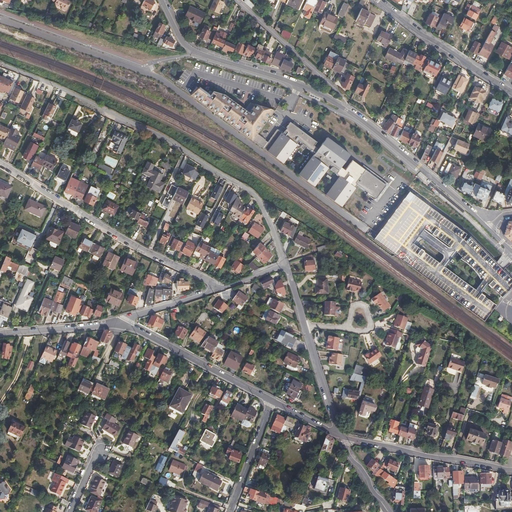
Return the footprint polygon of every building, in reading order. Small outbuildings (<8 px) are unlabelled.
[(52,0),(56,2),(55,3),(62,6),(61,8),(66,11),(70,2),(65,0),(52,0)] [(219,13),(224,1),(220,0),(213,0),(210,9),(219,13)] [(253,9),(255,5),(249,0),(244,0),(244,1),(253,9)] [(303,0),(287,0),(286,3),(299,9),(303,0)] [(309,17),(313,10),(317,0),(316,0),(306,0),(303,8),(306,9),(304,15),(309,17)] [(321,13),(326,2),(321,0),(317,0),(313,10),(321,13)] [(343,17),(349,5),(343,2),(337,14),(343,17)] [(271,5),(264,20),(267,23),(274,7),(271,5)] [(204,12),(190,6),(185,16),(199,22),(204,12)] [(364,23),(369,12),(362,8),(356,19),(364,23)] [(466,14),(475,19),(477,14),(469,9),(466,14)] [(376,15),(369,12),(364,23),(346,60),(352,63),(376,15)] [(336,18),(324,13),(318,25),(330,31),(336,18)] [(425,22),(436,28),(436,27),(442,16),(439,14),(437,17),(430,14),(430,13),(425,22)] [(454,18),(444,13),(442,16),(436,27),(440,29),(441,27),(444,28),(447,22),(451,24),(454,18)] [(258,22),(250,15),(247,20),(256,26),(258,22)] [(475,24),(464,17),(460,26),(468,31),(469,29),(472,30),(475,24)] [(163,28),(164,25),(159,22),(153,34),(157,36),(158,35),(160,36),(164,29),(163,28)] [(200,37),(206,39),(210,31),(208,30),(209,27),(205,25),(200,37)] [(218,38),(224,40),(227,33),(220,30),(219,34),(220,34),(218,38)] [(288,41),(289,38),(286,35),(287,33),(285,30),(280,35),(288,41)] [(491,30),(477,55),(486,60),(492,48),(488,46),(496,33),(491,30)] [(386,47),(393,34),(391,33),(390,35),(382,31),(377,39),(378,40),(377,43),(386,47)] [(219,34),(215,32),(215,33),(213,38),(212,41),(222,46),(224,40),(218,38),(220,34),(219,34)] [(344,43),(346,38),(335,33),(333,37),(342,42),(344,43)] [(166,36),(162,42),(170,46),(173,40),(166,36)] [(474,40),(469,50),(476,54),(481,44),(474,40)] [(225,41),(222,49),(226,51),(227,49),(231,51),(234,45),(225,41)] [(237,42),(234,50),(241,54),(245,45),(237,42)] [(248,42),(240,58),(245,59),(247,55),(248,56),(250,52),(254,53),(256,49),(248,45),(249,43),(248,42)] [(496,51),(507,57),(510,53),(511,54),(511,51),(511,49),(511,48),(511,47),(501,42),(496,51)] [(258,43),(256,47),(258,48),(256,52),(257,53),(256,57),(261,59),(265,51),(262,50),(263,46),(258,43)] [(405,59),(409,50),(404,47),(401,53),(390,47),(384,57),(395,63),(397,61),(402,64),(403,63),(405,59)] [(284,57),(285,55),(280,53),(281,50),(278,49),(271,63),(278,66),(279,63),(278,63),(279,62),(281,63),(284,57)] [(265,50),(265,51),(261,59),(269,63),(271,58),(269,57),(271,53),(265,50)] [(331,50),(328,55),(336,59),(338,56),(339,55),(331,50)] [(417,54),(409,50),(405,59),(412,63),(417,54)] [(420,55),(417,54),(412,63),(411,67),(420,71),(422,67),(426,59),(426,58),(424,57),(425,56),(421,54),(420,55)] [(324,64),(332,68),(336,59),(328,55),(324,64)] [(340,72),(345,61),(345,60),(338,56),(336,59),(332,68),(340,72)] [(279,68),(284,70),(285,69),(290,71),(293,64),(289,62),(290,60),(284,57),(281,63),(279,68)] [(429,59),(428,60),(425,68),(423,71),(426,73),(433,77),(439,65),(429,59)] [(349,88),(355,77),(347,73),(344,78),(346,78),(344,82),(343,82),(341,84),(347,88),(348,87),(349,88)] [(459,74),(458,75),(452,87),(459,90),(460,90),(463,92),(469,80),(465,78),(466,78),(459,74)] [(1,76),(0,75),(0,91),(2,93),(4,90),(8,92),(13,82),(1,76)] [(439,75),(436,82),(439,84),(437,88),(445,93),(451,81),(439,75)] [(359,83),(355,90),(359,93),(359,94),(364,96),(370,85),(365,82),(364,84),(362,84),(359,83)] [(238,130),(253,140),(275,111),(272,109),(262,106),(262,108),(259,107),(260,105),(251,102),(245,109),(225,94),(213,90),(210,94),(200,86),(199,88),(197,87),(191,95),(201,102),(201,101),(207,106),(217,114),(217,113),(223,117),(223,118),(232,125),(233,125),(239,129),(238,130)] [(481,103),(486,92),(483,90),(484,89),(478,86),(477,87),(474,86),(469,97),(481,103)] [(24,91),(15,87),(9,98),(19,103),(24,91)] [(35,98),(27,94),(20,108),(28,111),(35,98)] [(503,103),(492,98),(489,107),(499,111),(503,103)] [(50,117),(56,106),(49,103),(41,117),(45,119),(47,116),(50,117)] [(373,114),(377,116),(381,108),(377,106),(373,114)] [(474,124),(480,113),(477,112),(476,112),(468,109),(464,119),(474,124)] [(457,118),(443,111),(438,120),(444,123),(444,124),(452,128),(457,118)] [(506,114),(499,129),(511,134),(511,121),(509,120),(511,116),(506,114)] [(383,119),(378,124),(390,134),(398,117),(396,116),(393,120),(390,117),(387,121),(383,119)] [(398,117),(390,134),(394,137),(394,136),(396,137),(403,123),(400,122),(401,118),(398,117)] [(432,131),(435,126),(433,125),(436,120),(433,118),(427,129),(432,131)] [(82,124),(72,119),(68,127),(78,132),(82,124)] [(258,133),(253,140),(283,163),(299,141),(303,144),(300,147),(303,149),(306,146),(311,150),(310,150),(314,153),(299,175),(310,183),(314,186),(323,174),(326,170),(326,169),(330,164),(333,166),(331,169),(336,174),(337,174),(340,176),(326,195),(341,206),(350,194),(351,194),(354,190),(353,190),(357,184),(366,191),(376,177),(353,160),(346,170),(342,167),(350,154),(326,137),(320,146),(316,143),(317,141),(290,121),(286,127),(287,128),(282,133),(277,129),(268,142),(265,140),(265,139),(260,135),(258,133)] [(10,130),(0,124),(0,139),(1,138),(5,140),(10,130)] [(473,135),(485,140),(490,129),(478,124),(473,135)] [(9,147),(17,130),(11,127),(10,130),(5,140),(2,146),(6,148),(7,146),(9,147)] [(129,134),(117,128),(113,134),(116,136),(115,139),(117,140),(114,147),(121,150),(129,134)] [(19,131),(17,130),(9,147),(14,150),(21,136),(17,134),(19,131)] [(402,130),(397,140),(401,143),(402,140),(406,142),(410,134),(402,130)] [(34,132),(32,136),(43,141),(44,137),(34,132)] [(413,132),(407,142),(415,147),(421,136),(413,132)] [(469,143),(457,138),(453,147),(464,153),(469,143)] [(33,146),(28,144),(26,148),(28,149),(24,157),(28,159),(29,157),(31,158),(34,152),(31,151),(33,146)] [(427,145),(420,159),(423,162),(425,157),(425,158),(431,146),(427,145)] [(36,155),(42,158),(46,149),(41,146),(36,155)] [(431,159),(437,162),(442,152),(436,148),(431,159)] [(41,165),(44,160),(42,158),(36,155),(31,166),(39,170),(41,165)] [(57,160),(46,155),(44,160),(41,165),(52,170),(57,160)] [(106,172),(110,174),(113,167),(100,161),(97,168),(98,168),(106,172)] [(165,184),(160,181),(165,171),(147,162),(142,173),(151,178),(147,187),(160,193),(165,184)] [(461,168),(451,163),(447,173),(456,177),(461,168)] [(195,179),(198,173),(194,170),(195,168),(187,164),(183,173),(195,179)] [(499,182),(505,168),(501,166),(495,180),(499,182)] [(70,171),(61,167),(58,175),(66,179),(70,171)] [(103,179),(110,182),(110,181),(113,175),(110,174),(106,172),(103,179)] [(77,186),(79,181),(71,176),(64,190),(73,195),(77,186)] [(504,193),(502,198),(510,201),(509,203),(510,204),(511,204),(511,178),(510,178),(504,193)] [(0,193),(7,197),(11,187),(0,181),(0,193)] [(79,181),(77,186),(73,195),(81,199),(88,185),(79,181)] [(459,189),(469,194),(471,190),(473,185),(463,181),(459,189)] [(473,185),(471,190),(473,190),(471,195),(475,196),(485,200),(491,186),(487,184),(485,188),(480,186),(480,185),(474,182),(473,185)] [(223,186),(217,183),(211,196),(217,199),(223,186)] [(91,185),(88,193),(96,197),(99,191),(95,188),(95,187),(91,185)] [(198,187),(195,185),(191,192),(194,193),(193,195),(203,201),(209,193),(199,186),(198,187)] [(184,202),(189,191),(178,186),(173,196),(184,202)] [(496,190),(492,199),(500,203),(502,198),(504,193),(496,190)] [(96,197),(88,193),(84,201),(93,205),(96,197)] [(203,204),(191,197),(186,208),(198,214),(203,204)] [(244,211),(246,208),(239,203),(241,200),(237,197),(234,203),(230,210),(229,212),(240,218),(244,211)] [(45,206),(29,198),(24,209),(40,217),(45,206)] [(118,206),(107,200),(103,208),(114,214),(118,206)] [(230,210),(234,203),(230,200),(228,203),(222,200),(220,205),(230,210)] [(247,206),(246,208),(240,218),(239,219),(243,221),(244,220),(247,222),(254,210),(247,206)] [(500,298),(511,287),(511,280),(498,265),(488,255),(470,238),(468,240),(465,237),(466,235),(428,207),(396,251),(484,322),(496,305),(500,298)] [(138,219),(141,214),(136,211),(136,210),(133,208),(130,215),(138,219)] [(208,215),(202,212),(196,224),(202,228),(208,215)] [(138,219),(137,222),(146,226),(148,222),(144,220),(146,216),(141,214),(138,219)] [(511,220),(508,221),(503,235),(511,243),(511,220)] [(296,228),(285,221),(280,231),(293,237),(296,228)] [(71,222),(68,229),(66,233),(75,237),(80,227),(71,222)] [(264,228),(255,222),(249,231),(258,237),(264,228)] [(61,231),(52,227),(47,239),(56,243),(61,231)] [(15,240),(29,246),(34,235),(21,228),(15,240)] [(241,238),(245,231),(241,228),(236,235),(241,238)] [(249,234),(245,231),(241,238),(245,241),(249,234)] [(163,234),(159,241),(164,244),(166,239),(168,240),(170,234),(167,233),(166,235),(163,234)] [(298,234),(294,241),(306,248),(311,240),(298,234)] [(171,237),(167,245),(178,250),(182,242),(171,237)] [(88,252),(92,242),(83,238),(79,247),(88,252)] [(183,244),(179,250),(183,252),(190,256),(195,245),(187,241),(185,246),(183,244)] [(201,256),(205,258),(211,247),(200,241),(195,250),(202,253),(201,256)] [(104,248),(92,242),(88,252),(100,257),(104,248)] [(265,248),(260,242),(255,248),(253,251),(258,256),(265,248)] [(32,264),(38,250),(29,246),(23,260),(32,264)] [(205,259),(214,264),(218,256),(214,254),(215,250),(215,248),(212,246),(211,247),(205,258),(205,259)] [(272,254),(265,248),(258,256),(257,256),(264,262),(272,254)] [(119,257),(108,251),(103,263),(113,269),(119,257)] [(310,256),(304,257),(304,261),(305,271),(314,270),(313,260),(316,260),(316,254),(311,254),(310,255),(310,256)] [(218,256),(214,264),(220,267),(225,259),(218,255),(218,256)] [(10,258),(6,256),(3,263),(12,267),(12,269),(16,271),(18,265),(9,261),(10,258)] [(55,256),(51,266),(60,270),(65,260),(55,256)] [(243,260),(237,256),(235,260),(236,261),(231,267),(239,272),(243,266),(240,264),(243,260)] [(137,262),(126,257),(120,269),(132,274),(137,262)] [(27,276),(30,268),(21,263),(17,272),(27,276)] [(172,275),(162,271),(158,281),(162,282),(164,282),(165,280),(169,282),(172,275)] [(147,280),(145,279),(143,284),(150,285),(155,285),(158,279),(148,275),(147,280)] [(70,286),(73,280),(64,276),(61,283),(70,286)] [(273,282),(272,277),(261,282),(263,288),(269,286),(268,284),(273,282)] [(327,277),(318,278),(318,285),(315,286),(315,293),(327,292),(327,277)] [(177,283),(174,283),(172,284),(172,287),(172,290),(177,290),(185,289),(184,281),(184,280),(183,280),(183,278),(179,278),(179,280),(177,280),(177,283)] [(363,281),(349,278),(347,288),(348,288),(347,290),(352,291),(352,289),(360,291),(363,281)] [(33,282),(28,280),(16,306),(23,309),(24,307),(27,309),(32,298),(26,295),(28,291),(29,291),(33,282)] [(277,281),(271,292),(272,293),(275,288),(276,292),(281,295),(285,294),(280,280),(277,281)] [(148,292),(149,288),(150,285),(143,284),(140,290),(148,292)] [(156,285),(155,292),(162,293),(162,289),(163,289),(163,294),(172,295),(172,290),(172,287),(156,285)] [(148,292),(145,303),(150,304),(153,289),(149,288),(148,292)] [(123,294),(112,289),(106,301),(118,306),(123,294)] [(248,297),(239,291),(233,300),(243,306),(248,297)] [(138,297),(130,293),(127,301),(135,304),(138,297)] [(217,293),(214,294),(209,302),(211,303),(217,293)] [(381,308),(383,312),(390,307),(380,293),(373,298),(371,300),(374,305),(376,303),(380,309),(381,308)] [(81,299),(72,295),(68,305),(77,309),(81,299)] [(62,299),(56,297),(51,309),(60,312),(62,305),(60,304),(62,299)] [(263,303),(262,304),(279,313),(283,304),(270,297),(266,304),(263,303)] [(47,316),(53,302),(44,298),(38,312),(47,316)] [(223,313),(228,306),(219,299),(213,307),(223,313)] [(335,302),(325,301),(324,314),(334,316),(335,302)] [(2,307),(0,311),(0,318),(6,321),(13,307),(3,303),(2,307)] [(80,313),(86,315),(90,306),(91,304),(88,303),(86,306),(83,304),(80,313)] [(97,307),(94,313),(100,316),(104,307),(98,304),(97,307)] [(77,309),(68,305),(66,310),(75,314),(77,309)] [(90,306),(86,315),(90,317),(92,312),(94,313),(97,307),(93,305),(92,307),(90,306)] [(210,308),(208,311),(215,316),(217,313),(210,308)] [(269,312),(266,310),(262,317),(275,323),(279,316),(269,311),(269,312)] [(215,316),(208,311),(203,316),(211,322),(215,316)] [(409,317),(399,313),(394,326),(405,329),(409,317)] [(154,317),(152,316),(149,323),(151,324),(150,325),(154,327),(155,325),(159,328),(163,321),(155,317),(154,317)] [(174,334),(182,338),(187,330),(179,326),(174,334)] [(205,334),(196,328),(191,336),(200,342),(205,334)] [(293,338),(294,336),(286,332),(280,329),(278,334),(275,339),(291,347),(295,339),(293,338)] [(402,337),(403,333),(392,329),(391,333),(390,332),(388,338),(389,338),(387,343),(396,347),(400,336),(402,337)] [(109,330),(104,331),(99,341),(107,344),(111,333),(109,330)] [(340,337),(328,335),(327,340),(329,340),(327,348),(337,350),(340,337)] [(207,336),(201,345),(213,352),(215,348),(218,343),(207,336)] [(99,342),(87,337),(83,346),(91,349),(95,351),(99,342)] [(419,355),(416,364),(425,367),(431,348),(421,339),(415,345),(417,347),(415,349),(416,353),(419,355)] [(69,342),(65,341),(63,345),(59,356),(64,359),(69,349),(67,349),(69,342)] [(126,345),(118,342),(114,351),(121,354),(125,345),(126,345)] [(8,345),(4,344),(2,353),(6,354),(6,355),(10,355),(11,347),(8,346),(8,345)] [(80,355),(83,347),(74,344),(74,345),(72,345),(67,356),(71,358),(68,365),(74,367),(80,355)] [(131,348),(126,359),(129,361),(130,361),(131,361),(133,360),(134,359),(135,355),(137,356),(141,348),(138,347),(138,346),(135,344),(133,348),(131,348)] [(126,359),(131,348),(125,345),(121,354),(114,351),(111,357),(119,360),(120,357),(126,360),(126,359)] [(91,349),(83,346),(83,347),(80,355),(87,358),(91,349)] [(50,348),(48,347),(43,358),(46,359),(52,362),(57,351),(53,349),(52,350),(50,349),(50,348)] [(148,359),(145,365),(144,369),(149,372),(153,365),(155,361),(156,358),(153,356),(153,354),(154,351),(148,348),(144,357),(148,359)] [(213,352),(210,357),(218,361),(223,352),(215,348),(213,352)] [(377,349),(370,354),(369,353),(365,355),(366,356),(365,357),(370,364),(381,356),(377,349)] [(243,357),(231,351),(224,364),(229,366),(229,365),(237,369),(243,357)] [(283,361),(287,364),(285,367),(293,371),(299,358),(288,352),(283,361)] [(340,366),(343,355),(331,353),(330,360),(329,359),(328,364),(340,366)] [(155,362),(155,361),(153,365),(159,368),(161,363),(164,365),(167,359),(159,355),(155,362)] [(461,372),(464,362),(451,357),(447,367),(461,372)] [(254,368),(246,363),(242,370),(249,374),(252,370),(253,370),(254,368)] [(363,376),(366,368),(356,364),(353,373),(363,376)] [(173,373),(165,369),(164,370),(161,377),(160,379),(168,383),(173,373)] [(357,397),(359,398),(366,377),(363,376),(353,373),(351,379),(362,382),(358,391),(354,390),(353,391),(348,390),(347,397),(357,399),(357,397)] [(499,379),(485,374),(482,384),(486,385),(486,386),(491,388),(491,387),(496,388),(499,379)] [(293,380),(291,384),(290,383),(288,384),(286,387),(287,389),(288,390),(286,393),(290,395),(288,397),(293,399),(294,397),(298,390),(301,384),(293,380)] [(90,390),(93,383),(88,381),(87,383),(82,381),(78,389),(88,394),(90,390)] [(109,389),(94,382),(93,383),(90,390),(93,391),(92,393),(104,399),(109,389)] [(474,384),(471,395),(478,398),(481,387),(474,384)] [(434,389),(424,386),(419,405),(428,408),(434,389)] [(215,389),(212,388),(209,393),(210,394),(209,396),(215,399),(216,397),(218,398),(221,392),(218,391),(219,388),(217,387),(215,389)] [(33,390),(29,388),(25,397),(29,399),(33,390)] [(181,414),(191,395),(179,388),(169,407),(181,414)] [(298,390),(294,397),(299,399),(303,392),(298,390)] [(230,393),(225,391),(218,404),(221,405),(223,402),(227,404),(231,397),(229,396),(230,393)] [(511,402),(500,398),(497,407),(504,410),(503,413),(507,414),(511,402)] [(366,401),(366,402),(363,401),(359,414),(368,417),(370,410),(373,411),(375,405),(373,405),(374,403),(366,401)] [(450,419),(451,417),(453,412),(456,402),(452,401),(449,410),(446,418),(450,419)] [(248,409),(237,404),(231,415),(242,420),(243,419),(248,409)] [(206,405),(201,413),(204,415),(205,414),(207,415),(211,408),(206,405)] [(248,408),(248,409),(243,419),(250,423),(256,411),(248,408)] [(451,417),(462,420),(464,415),(453,412),(451,417)] [(95,416),(86,413),(82,426),(90,429),(95,416)] [(283,425),(285,419),(277,415),(271,430),(279,434),(280,432),(281,429),(283,425)] [(291,419),(287,416),(285,419),(283,425),(287,427),(293,430),(291,434),(292,436),(300,439),(300,440),(305,442),(306,441),(308,442),(310,441),(311,439),(310,438),(308,437),(309,433),(309,432),(311,428),(310,426),(308,425),(306,428),(298,423),(298,421),(293,418),(291,419)] [(121,427),(108,419),(102,427),(115,435),(121,427)] [(389,431),(399,434),(401,427),(398,426),(399,422),(390,419),(388,425),(391,425),(389,431)] [(24,427),(13,421),(8,431),(20,436),(24,427)] [(426,423),(424,428),(426,428),(426,429),(428,430),(427,434),(434,436),(437,426),(434,425),(435,423),(430,422),(429,424),(426,423)] [(404,434),(406,435),(408,429),(401,427),(399,434),(398,434),(403,436),(404,434)] [(405,437),(413,440),(416,430),(409,427),(408,429),(406,435),(405,437)] [(448,428),(444,439),(449,441),(451,436),(455,437),(456,431),(448,428)] [(216,436),(205,429),(199,441),(201,442),(209,446),(211,447),(216,436)] [(485,434),(470,429),(466,440),(472,441),(471,443),(475,445),(476,443),(482,445),(485,434)] [(183,432),(178,430),(169,447),(176,450),(177,448),(174,447),(174,444),(176,440),(178,441),(183,432)] [(511,442),(511,441),(511,432),(506,430),(502,443),(498,454),(503,455),(503,456),(507,457),(511,442)] [(138,435),(128,431),(123,443),(132,447),(138,435)] [(326,434),(320,451),(319,455),(322,456),(324,451),(328,452),(328,450),(330,451),(332,445),(331,444),(332,443),(332,442),(332,440),(329,437),(326,434)] [(72,441),(67,439),(65,443),(70,445),(69,448),(78,452),(84,441),(74,436),(72,441)] [(268,440),(263,438),(260,445),(265,447),(268,440)] [(489,451),(498,454),(502,443),(497,442),(497,440),(493,439),(489,451)] [(178,447),(177,448),(176,450),(182,454),(186,447),(184,445),(182,449),(178,447)] [(239,453),(240,449),(230,445),(229,445),(226,452),(230,454),(228,459),(238,462),(240,458),(239,457),(240,454),(239,453)] [(265,467),(270,455),(263,453),(258,464),(265,467)] [(166,457),(162,455),(155,468),(160,471),(166,457)] [(79,461),(68,456),(63,468),(73,473),(79,461)] [(375,475),(379,468),(383,463),(375,457),(373,460),(371,459),(367,466),(374,471),(371,476),(372,478),(375,475)] [(186,464),(172,459),(169,468),(182,473),(186,464)] [(379,468),(382,470),(384,467),(386,468),(387,468),(395,471),(398,464),(390,460),(389,462),(385,459),(383,463),(379,468)] [(123,465),(114,461),(108,473),(117,477),(123,465)] [(190,477),(197,480),(204,466),(197,463),(190,477)] [(431,466),(429,466),(429,477),(419,477),(419,466),(417,466),(417,477),(419,480),(429,480),(431,476),(431,466)] [(429,466),(419,466),(419,477),(429,477),(429,466)] [(394,487),(397,480),(382,470),(379,468),(375,475),(379,477),(380,476),(389,482),(388,484),(394,488),(394,487)] [(443,468),(437,468),(437,469),(434,469),(434,478),(443,478),(443,468)] [(463,471),(453,472),(453,480),(453,484),(454,484),(456,484),(463,484),(463,471)] [(220,481),(204,472),(199,482),(215,489),(220,481)] [(66,478),(54,473),(51,481),(54,482),(50,491),(59,496),(66,483),(64,482),(66,478)] [(491,474),(481,473),(481,484),(491,484),(491,474)] [(327,478),(318,475),(313,489),(325,493),(329,483),(326,482),(327,478)] [(478,477),(464,477),(465,488),(478,488),(478,477)] [(92,489),(90,493),(99,496),(106,482),(97,478),(92,488),(92,489)] [(144,478),(142,482),(152,487),(154,482),(144,478)] [(10,483),(0,482),(0,499),(5,499),(7,495),(11,496),(14,491),(10,483)] [(250,489),(244,487),(243,490),(251,493),(249,498),(265,504),(265,500),(267,500),(267,497),(266,497),(266,496),(262,495),(263,492),(255,489),(255,490),(251,488),(250,489)] [(350,490),(341,487),(337,498),(346,501),(350,490)] [(405,489),(394,487),(394,488),(391,496),(393,496),(393,502),(399,502),(398,505),(403,506),(405,489)] [(496,509),(511,508),(511,493),(509,493),(509,490),(503,490),(497,490),(497,494),(499,494),(499,497),(496,497),(496,509)] [(183,511),(187,501),(175,496),(169,511),(171,511),(183,511)] [(92,497),(89,503),(88,502),(85,509),(91,511),(97,511),(102,502),(92,497)] [(217,505),(199,498),(197,505),(202,508),(202,505),(208,508),(206,511),(218,511),(219,510),(216,508),(217,505)] [(145,509),(152,511),(155,511),(158,506),(156,505),(157,501),(150,499),(145,509)]
